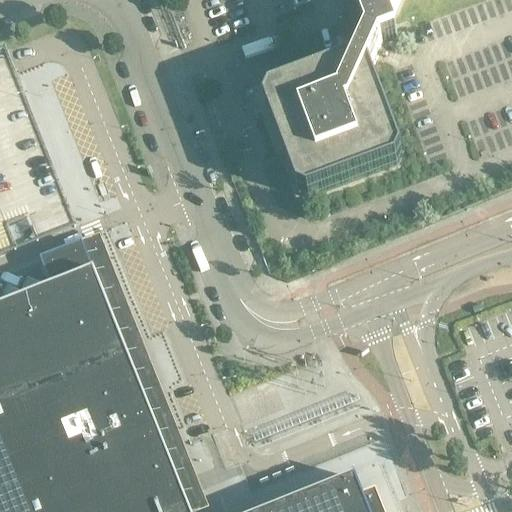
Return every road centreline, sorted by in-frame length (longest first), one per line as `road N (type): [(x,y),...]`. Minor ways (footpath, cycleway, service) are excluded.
road 1 (unclassified): [(265,322),(245,305),(115,0)]
road 2 (unclassified): [(366,313),(451,511)]
road 3 (unclassified): [(491,511),(427,369)]
road 4 (unclassified): [(511,226),(387,278)]
